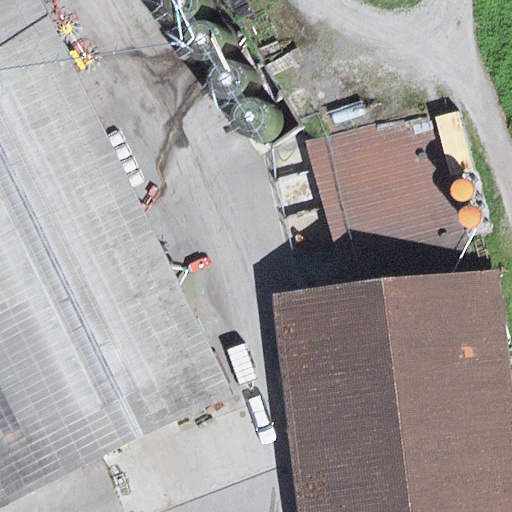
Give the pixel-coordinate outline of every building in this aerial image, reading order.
[(41,0),(0,0),(0,508),(235,394),(41,0)] [(159,17),(163,23),(169,27),(177,29),(184,28),(190,25),(195,20),(198,14),(199,7),(198,1),(197,0),(158,0),(157,3),(157,10),(159,17)] [(185,56),(190,62),(196,66),(203,68),(210,67),(217,64),(221,59),(225,53),(226,47),(224,40),(221,34),(216,29),(210,26),(204,26),(197,27),(191,30),(186,35),(184,42),(183,49),(185,56)] [(212,96),(216,102),(222,106),(229,107),(236,107),(243,103),(248,99),(251,93),(252,86),(251,80),(248,74),(243,69),(237,66),(230,65),(223,66),(218,69),(213,75),(210,82),(209,89),(212,96)] [(238,132),(242,138),(248,142),(255,143),(263,143),(269,140),(274,135),(277,129),(278,122),(277,116),(274,110),(269,105),(263,102),(256,101),(250,102),(244,106),(239,111),(236,118),(236,125),(238,132)] [(306,142),(348,293),(473,279),(430,113),(306,142)] [(348,293),(277,301),(301,511),(511,511),(511,418),(496,276),(473,279),(348,293)]
